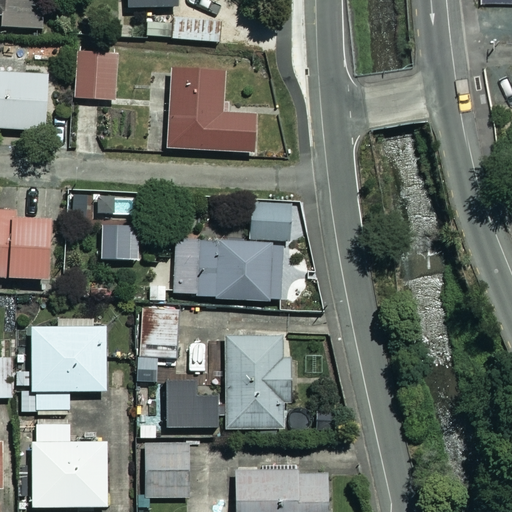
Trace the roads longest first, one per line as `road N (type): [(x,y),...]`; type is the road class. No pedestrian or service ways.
road 1 (residential): [(409,511),(348,238),(333,105)]
road 2 (residential): [(443,87),(465,194),(511,313)]
